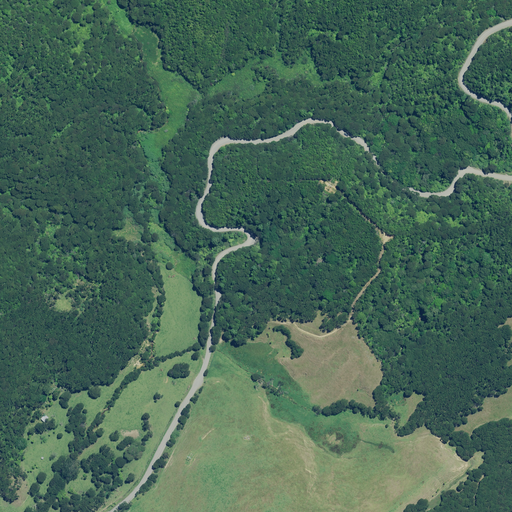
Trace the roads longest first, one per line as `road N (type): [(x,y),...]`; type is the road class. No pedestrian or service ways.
road 1 (unclassified): [(106,511),(153,464),(199,373),(218,296),(213,262),(253,234),(249,225),(202,224),(197,206),(213,143),(275,136),(315,118),(336,126),(394,181),(425,192),(450,189),(460,166),(511,174)]
road 2 (unclassified): [(511,113),(456,78),(489,26),(511,23)]
